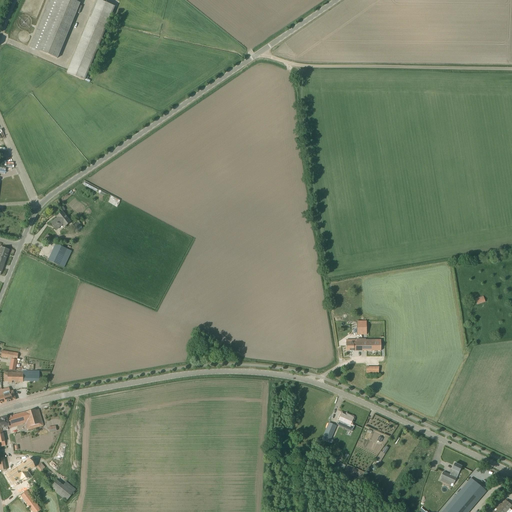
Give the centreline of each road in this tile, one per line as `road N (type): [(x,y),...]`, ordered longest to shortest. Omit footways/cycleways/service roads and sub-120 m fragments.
road 1 (tertiary): [(0,412),(209,371),(315,384)]
road 2 (tertiary): [(20,245),(50,194),(262,51)]
road 3 (unclassified): [(511,67),(308,65),(262,51)]
road 4 (tertiary): [(315,384),(511,474)]
road 5 (unclassified): [(315,384),(346,361),(422,358),(472,343)]
